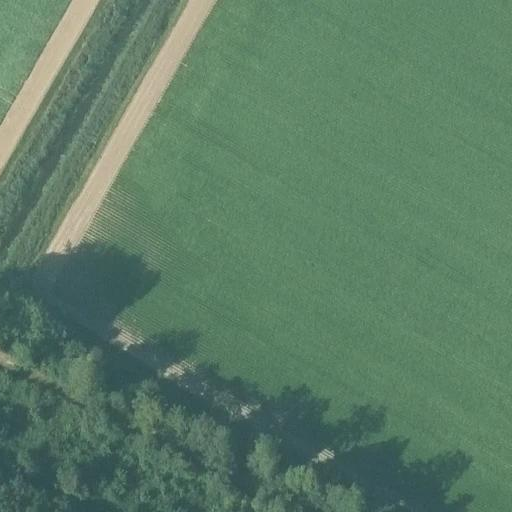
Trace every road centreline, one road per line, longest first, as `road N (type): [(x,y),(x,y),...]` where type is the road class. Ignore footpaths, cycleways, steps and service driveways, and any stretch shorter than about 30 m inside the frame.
road 1 (track): [(279,511),(0,360)]
road 2 (track): [(94,0),(0,164)]
